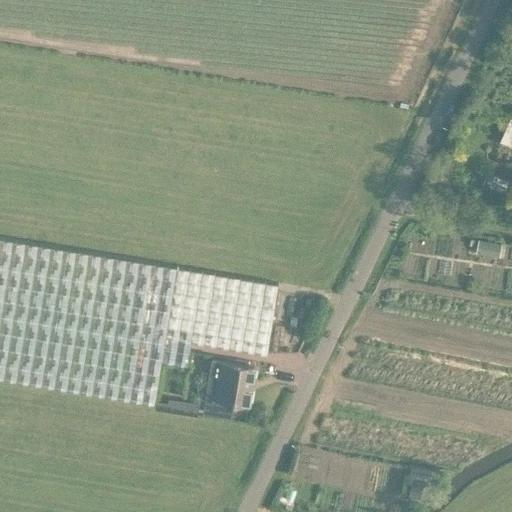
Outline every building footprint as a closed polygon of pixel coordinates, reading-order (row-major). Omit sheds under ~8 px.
[(511,123),(509,122),(500,142),(511,147),(511,123)] [(176,268),(175,267),(0,238),(0,379),(1,379),(152,404),(157,374),(159,361),(186,366),(190,342),(265,355),(277,285),(176,268)] [(478,241),(476,254),(484,255),(487,242),(478,241)] [(203,398),(201,414),(230,418),(233,403),(249,405),(255,366),(210,359),(203,398)] [(153,409),(195,416),(197,404),(167,399),(167,404),(155,402),(153,409)]
